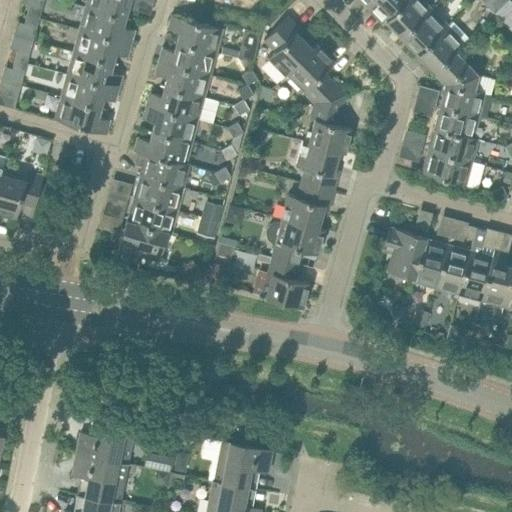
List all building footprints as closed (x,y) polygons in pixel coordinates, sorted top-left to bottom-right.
[(125,17),(129,0),(86,0),(85,6),(125,17)] [(385,20),(406,0),(372,0),(366,6),(370,10),(373,7),(385,20)] [(402,37),(431,8),(423,0),(406,0),(385,20),(402,37)] [(481,0),(494,12),(506,0),(481,0)] [(511,1),(510,0),(506,0),(494,12),(511,30),(511,1)] [(29,4),(27,14),(39,17),(42,7),(29,4)] [(123,26),(125,17),(85,6),(79,28),(131,43),(134,29),(123,26)] [(418,54),(448,25),(431,8),(402,37),(418,54)] [(36,27),(39,17),(27,14),(24,23),(36,27)] [(223,28),(174,15),(171,14),(167,28),(179,31),(176,41),(216,52),(223,28)] [(266,56),(268,58),(267,60),(266,64),(280,78),(285,74),(285,75),(290,70),(317,43),(316,43),(312,47),(295,30),(299,27),(287,15),(263,39),(273,49),(266,56)] [(456,51),(461,45),(469,38),(452,21),(448,25),(418,54),(434,71),(455,50),(456,51)] [(127,56),(131,43),(79,28),(73,51),(113,62),(115,53),(127,56)] [(253,60),(260,32),(244,28),(239,50),(223,46),(221,52),(253,60)] [(210,74),(216,52),(176,41),(174,50),(162,47),(158,60),(210,74)] [(334,61),(317,43),(290,70),(305,86),(301,90),(313,101),(313,102),(345,94),(324,72),(334,61)] [(469,53),(461,45),(456,51),(455,50),(434,71),(445,82),(491,93),(494,79),(476,74),(476,73),(463,59),(469,53)] [(29,52),(9,47),(7,57),(27,62),(29,52)] [(110,71),(113,62),(73,51),(67,73),(118,88),(122,74),(110,71)] [(24,72),(27,62),(7,57),(4,66),(24,72)] [(204,97),(210,74),(158,60),(155,73),(167,76),(164,86),(204,97)] [(241,74),(247,84),(257,79),(251,69),(241,74)] [(115,101),(118,88),(67,73),(60,96),(100,107),(103,97),(115,101)] [(492,94),(491,93),(445,82),(439,104),(486,117),(492,94)] [(253,94),(247,84),(237,89),(243,99),(253,94)] [(198,119),(204,97),(164,86),(162,95),(150,92),(146,105),(198,119)] [(17,97),(0,92),(0,103),(14,108),(17,97)] [(337,124),(345,94),(313,102),(309,117),(315,118),(308,141),(302,140),(345,152),(352,128),(337,124)] [(98,116),(100,107),(60,96),(54,119),(106,133),(110,119),(98,116)] [(249,109),(243,99),(233,104),(239,114),(249,109)] [(472,137),(477,116),(486,118),(486,117),(439,104),(433,127),(478,139),(478,138),(472,137)] [(192,142),(198,119),(146,105),(142,118),(154,121),(152,131),(192,142)] [(243,131),(237,121),(227,127),(233,137),(243,131)] [(472,161),(478,139),(433,127),(438,128),(433,145),(429,144),(428,149),(472,161)] [(192,142),(152,131),(149,140),(137,136),(134,150),(138,151),(186,164),(192,142)] [(345,153),(345,152),(302,140),(296,165),(304,167),(301,181),(333,190),(337,175),(333,174),(339,151),(345,153)] [(226,159),(236,154),(231,144),(221,149),(226,159)] [(471,165),(472,161),(428,149),(427,154),(431,155),(426,172),(422,171),(421,172),(476,187),(482,168),(471,165)] [(186,164),(138,151),(135,163),(146,166),(145,172),(141,170),(139,175),(183,188),(190,165),(186,164)] [(220,182),(230,176),(225,166),(215,172),(220,182)] [(34,206),(42,179),(27,175),(25,180),(3,173),(4,168),(4,167),(0,180),(0,212),(16,216),(20,202),(34,206)] [(183,188),(139,175),(138,180),(142,181),(137,199),(177,210),(183,188)] [(329,205),(333,190),(301,181),(297,196),(288,193),(281,218),(324,229),(324,228),(318,227),(324,204),(329,205)] [(492,191),(498,201),(508,195),(502,186),(492,191)] [(177,210),(137,199),(132,216),(128,215),(127,220),(126,219),(126,220),(171,233),(177,210)] [(218,222),(223,206),(211,203),(207,219),(218,222)] [(317,253),(324,229),(281,218),(280,221),(276,220),(273,221),(270,223),(268,225),(267,228),(266,230),(266,234),(267,236),(268,239),(271,241),(273,242),(276,243),(272,256),(299,264),(303,249),(317,253)] [(214,238),(218,222),(207,219),(202,234),(214,238)] [(159,259),(164,239),(167,232),(171,233),(126,220),(116,256),(140,263),(140,262),(139,261),(143,247),(160,251),(158,258),(159,259)] [(473,239),(476,226),(466,224),(463,236),(473,239)] [(413,281),(426,237),(426,236),(389,226),(383,250),(398,254),(393,271),(413,277),(412,281),(413,281)] [(481,300),(495,248),(494,248),(491,260),(481,257),(483,242),(486,229),(476,226),(473,239),(470,249),(458,294),(481,300)] [(436,288),(447,247),(429,242),(430,239),(426,237),(413,281),(436,288)] [(458,294),(470,249),(465,248),(464,252),(447,247),(436,288),(458,294)] [(503,306),(511,273),(511,265),(505,263),(508,252),(495,248),(481,300),(503,306)] [(295,278),(299,264),(272,256),(268,272),(259,269),(253,293),(302,307),(309,282),(295,278)] [(183,275),(177,279),(193,283),(203,277),(192,260),(179,267),(183,275)] [(511,308),(511,273),(503,306),(511,308)] [(396,303),(393,315),(403,318),(406,306),(396,303)] [(415,321),(425,324),(429,312),(419,309),(415,321)] [(451,322),(447,336),(455,339),(459,325),(451,322)] [(474,324),(470,336),(480,339),(484,326),(474,324)] [(134,430),(135,423),(92,414),(91,416),(100,417),(97,435),(80,432),(76,453),(127,463),(134,430)] [(135,423),(134,430),(146,433),(148,425),(135,423)] [(272,450),(219,439),(215,459),(217,459),(213,480),(247,486),(251,468),(268,471),(272,450)] [(186,459),(187,451),(179,450),(177,458),(186,459)] [(161,452),(158,466),(168,468),(171,454),(161,452)] [(119,502),(127,463),(76,453),(72,473),(88,477),(85,495),(119,502)] [(175,458),(172,471),(184,473),(187,460),(175,458)] [(243,505),(247,486),(213,480),(206,511),(259,511),(260,508),(243,505)] [(117,511),(119,502),(85,495),(81,511),(73,511),(64,510),(63,511),(117,511)]
